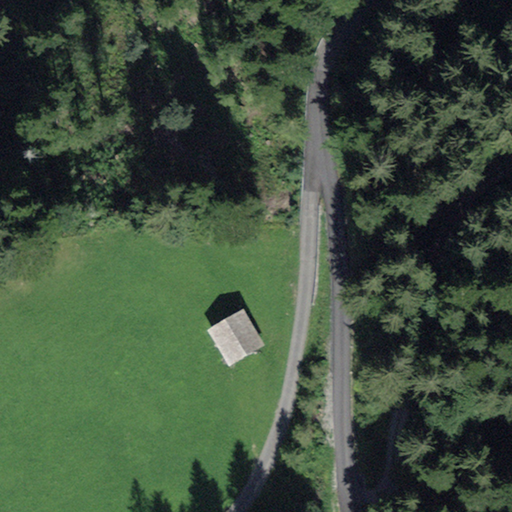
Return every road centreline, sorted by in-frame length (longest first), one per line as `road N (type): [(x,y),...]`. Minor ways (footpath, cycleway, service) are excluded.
road 1 (unclassified): [(355,511),(339,424),(341,256),(321,148),(322,64),(367,0)]
road 2 (track): [(511,171),(451,212),(384,487),(354,509)]
